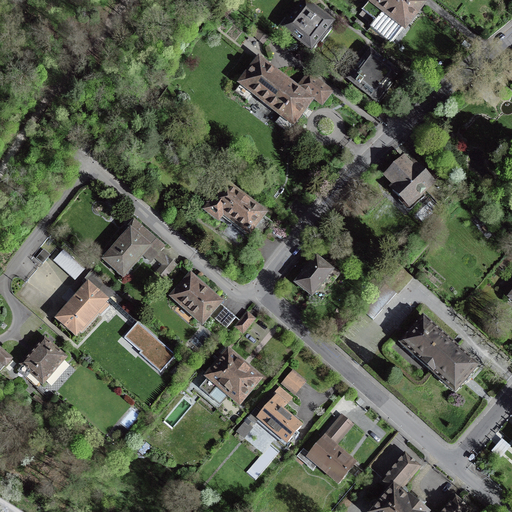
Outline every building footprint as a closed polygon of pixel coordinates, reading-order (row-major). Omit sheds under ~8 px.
[(423,0),(366,0),(366,1),(407,32),(417,18),(428,4),(423,0)] [(305,2),(285,28),(311,48),(318,39),(321,42),(333,28),(329,25),(331,23),(318,13),(305,2)] [(352,77),(352,78),(352,79),(352,80),(353,81),(353,82),(376,99),(396,73),(370,54),(360,67),(353,76),(352,77)] [(242,84),(236,92),(246,100),(253,92),(282,115),(276,123),(287,132),(293,124),(304,110),(310,101),(309,100),(312,96),(322,104),(331,92),(309,75),(300,87),(297,91),(259,61),(242,84)] [(394,167),(385,175),(395,185),(391,189),(409,207),(426,191),(440,205),(456,190),(443,174),(434,182),(425,173),(416,164),(413,168),(402,156),(392,165),(394,167)] [(224,181),(202,211),(218,224),(223,217),(251,237),(260,225),(269,213),(224,181)] [(161,251),(165,245),(150,232),(134,217),(119,235),(120,236),(101,258),(124,278),(143,256),(151,262),(152,261),(159,267),(155,272),(164,280),(178,264),(167,255),(166,256),(161,251)] [(43,264),(50,254),(43,248),(35,258),(43,264)] [(53,260),(75,280),(86,268),(64,249),(53,260)] [(304,271),(293,284),(312,299),(334,271),(316,256),(304,271)] [(399,265),(384,282),(398,294),(413,277),(399,265)] [(191,277),(173,297),(202,323),(220,303),(198,283),(191,277)] [(67,302),(54,317),(76,336),(79,332),(81,333),(99,313),(101,315),(110,305),(107,301),(109,298),(88,279),(76,293),(70,299),(67,302)] [(360,309),(372,320),(396,293),(384,282),(360,309)] [(61,297),(67,302),(70,299),(76,293),(70,288),(61,297)] [(228,310),(225,307),(215,319),(226,329),(236,317),(228,310)] [(247,312),(235,328),(244,335),(250,327),(256,319),(247,312)] [(457,347),(424,318),(399,346),(430,373),(456,396),(467,383),(469,381),(481,368),(457,347)] [(160,373),(175,356),(138,323),(136,325),(124,338),(141,352),(139,354),(160,373)] [(30,350),(19,363),(21,365),(17,370),(36,386),(40,382),(43,385),(46,381),(51,386),(70,365),(65,360),(68,356),(44,334),(30,350)] [(0,345),(0,361),(5,366),(9,362),(13,358),(0,345)] [(227,350),(203,379),(240,408),(263,380),(245,365),(228,351),(227,350)] [(307,381),(293,369),(280,383),(294,395),(300,388),(307,381)] [(255,408),(248,417),(255,423),(258,419),(286,443),(302,425),(292,416),(283,408),(292,398),(279,386),(273,394),(274,395),(260,412),(255,408)] [(341,413),(324,434),(308,453),(303,449),(296,457),(312,471),(316,466),(339,484),(358,462),(351,457),(337,445),(354,424),(341,413)] [(145,441),(137,451),(143,455),(151,446),(145,441)] [(463,504),(455,497),(442,511),(427,511),(419,505),(409,496),(407,499),(399,492),(420,467),(405,454),(384,479),(383,480),(393,488),(381,503),(380,502),(378,502),(377,501),(376,501),(375,502),(374,502),(373,503),(372,504),(371,505),(371,506),(370,507),(370,508),(371,509),(371,510),(372,511),(469,511),(471,510),(463,504)]
